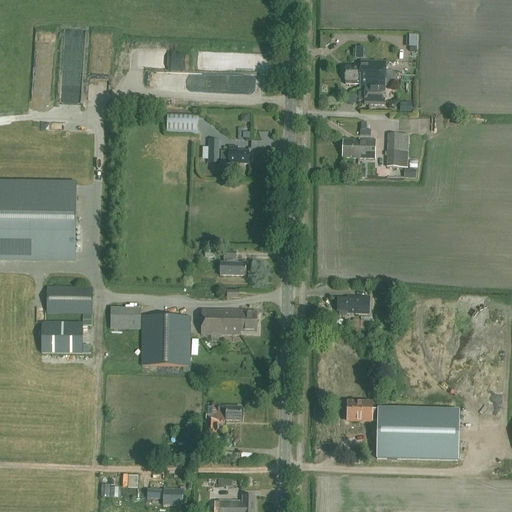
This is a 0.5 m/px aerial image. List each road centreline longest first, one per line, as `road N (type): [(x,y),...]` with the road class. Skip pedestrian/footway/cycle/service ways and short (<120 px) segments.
road 1 (tertiary): [(283,511),(292,0)]
road 2 (track): [(284,469),(0,465)]
road 3 (track): [(298,469),(466,471),(476,460),(511,460)]
road 4 (track): [(108,295),(100,307),(95,468)]
